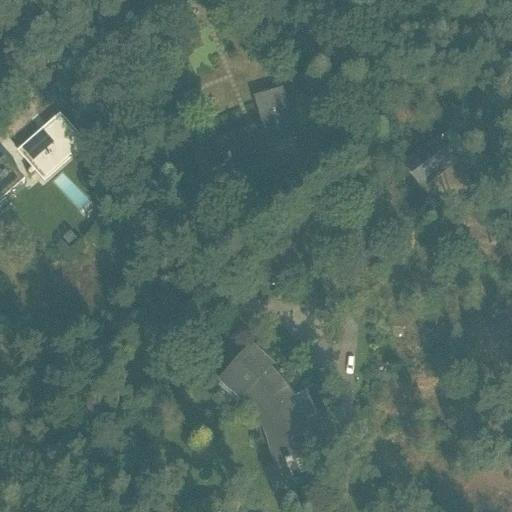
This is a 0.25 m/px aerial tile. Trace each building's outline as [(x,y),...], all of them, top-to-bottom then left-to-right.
[(156,0),(179,15),(189,0),(156,0)] [(12,43),(0,62),(0,74),(13,83),(31,55),(12,43)] [(213,138),(199,143),(188,148),(200,176),(224,166),(223,162),(228,160),(235,176),(267,163),(261,149),(295,140),(281,92),(254,99),(263,131),(254,134),(252,130),(216,145),(213,138)] [(61,118),(21,153),(33,168),(31,170),(26,174),(29,178),(34,174),(77,136),(61,118)] [(440,136),(400,166),(420,193),(460,163),(440,136)] [(0,198),(21,180),(23,183),(24,182),(4,159),(2,160),(5,163),(0,166),(0,198)] [(69,233),(62,240),(68,247),(76,240),(69,233)] [(428,321),(427,330),(433,336),(442,332),(443,323),(436,318),(428,321)] [(299,394),(286,401),(283,396),(279,391),(276,386),(272,381),(268,376),(272,372),(249,351),(220,383),(240,402),(246,395),(250,398),(252,400),(256,404),(259,408),(263,413),(265,417),(268,422),(270,427),(271,430),(273,435),(273,438),(269,439),(278,468),(310,458),(308,451),(306,444),(304,437),(301,431),(298,424),(312,418),(309,412),(305,406),(302,400),(299,394)]
